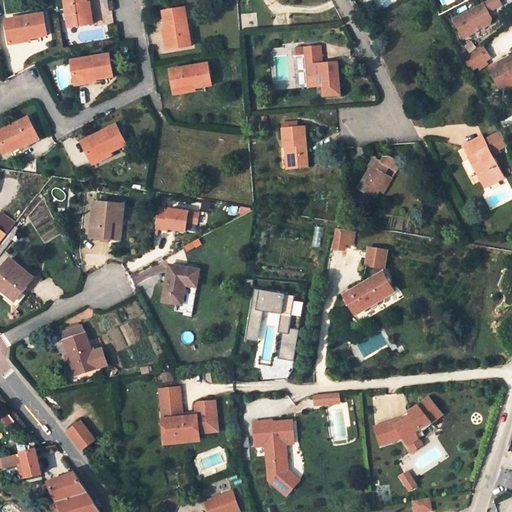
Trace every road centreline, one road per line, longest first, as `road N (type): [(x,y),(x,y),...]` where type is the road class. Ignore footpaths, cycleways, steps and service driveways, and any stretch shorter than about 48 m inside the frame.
road 1 (residential): [(241,392),(511,366)]
road 2 (residential): [(125,0),(139,37),(143,89),(66,125),(39,90),(0,105)]
road 3 (tertiary): [(0,367),(111,511)]
road 4 (residential): [(368,124),(387,102),(336,0)]
road 5 (residential): [(108,285),(0,342)]
